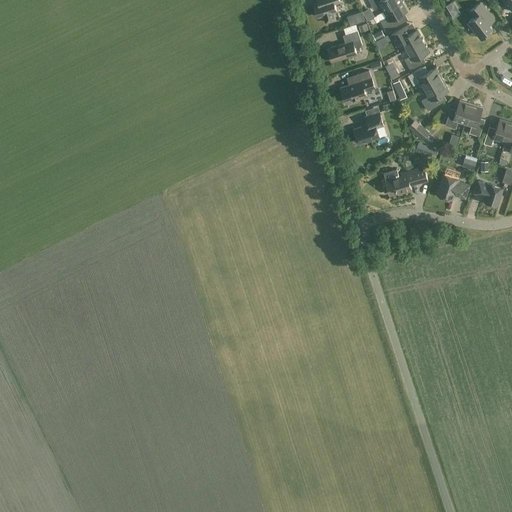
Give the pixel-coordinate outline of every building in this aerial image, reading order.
[(340,2),(339,0),(325,0),(326,1),(314,4),(318,17),(325,15),(327,22),(336,19),(334,12),(337,11),(334,4),(340,2)] [(384,11),(402,2),(400,0),(368,0),(374,10),(381,6),(384,11)] [(511,0),(502,0),(508,7),(510,6),(511,8),(511,0)] [(407,11),(402,2),(384,11),(387,17),(380,21),(386,32),(402,23),(398,17),(407,11)] [(494,21),(481,3),(470,11),(475,17),(468,22),(481,39),(493,30),(489,25),(494,21)] [(372,11),(366,16),(370,21),(376,17),(372,11)] [(363,16),(349,21),(350,25),(364,20),(363,16)] [(368,30),(366,23),(358,26),(360,32),(368,30)] [(407,49),(423,40),(417,29),(406,35),(402,29),(391,35),(397,46),(404,42),(407,49)] [(362,45),(358,31),(343,36),(345,43),(328,49),(332,62),(357,55),(355,48),(362,45)] [(429,51),(423,40),(407,49),(411,56),(404,59),(410,70),(422,64),(418,57),(429,51)] [(421,82),(425,89),(443,79),(436,68),(425,74),(421,68),(408,76),(413,86),(421,82)] [(371,78),(369,71),(357,75),(360,82),(341,88),(345,103),(367,96),(365,91),(375,88),(372,78),(371,78)] [(449,90),(443,79),(425,89),(429,96),(422,100),(428,111),(441,103),(437,97),(449,90)] [(407,97),(399,80),(392,84),(400,100),(407,97)] [(458,121),(465,124),(471,104),(460,100),(456,110),(451,109),(445,125),(455,129),(458,121)] [(483,108),(471,104),(465,124),(472,126),(469,133),(479,137),(485,120),(479,118),(483,108)] [(384,126),(379,112),(365,117),(368,125),(354,129),(358,144),(380,137),(377,128),(384,126)] [(505,142),(511,123),(500,119),(496,129),(489,127),(484,144),(491,146),(494,139),(505,142)] [(418,136),(425,128),(420,123),(413,131),(418,136)] [(430,132),(425,128),(418,136),(423,141),(430,132)] [(477,165),(472,160),(466,167),(471,171),(477,165)] [(402,176),(386,181),(387,184),(385,184),(384,187),(385,191),(387,192),(389,192),(390,195),(402,191),(402,193),(412,190),(410,185),(428,180),(424,167),(401,174),(402,176)] [(511,182),(511,171),(507,170),(503,182),(511,184),(511,182)] [(458,179),(444,175),(438,195),(452,200),(454,194),(465,198),(469,186),(458,182),(458,179)] [(490,185),(479,182),(475,193),(486,197),(485,202),(497,206),(503,189),(490,184),(490,185)]
